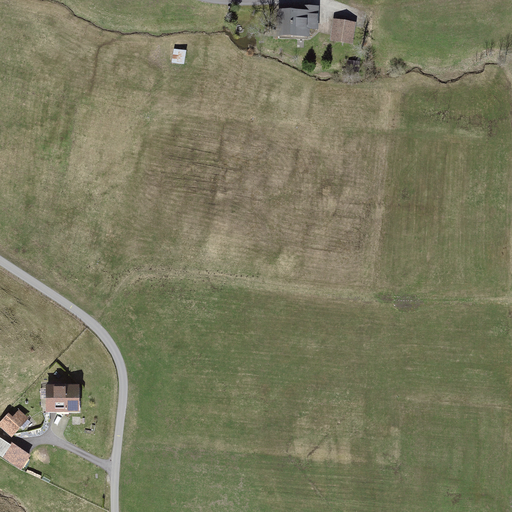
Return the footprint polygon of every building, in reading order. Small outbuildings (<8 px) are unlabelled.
[(320,8),(286,10),(287,39),(321,38),(320,8)] [(355,23),(333,20),(330,44),(352,46),(355,23)] [(185,52),(173,50),(171,64),(183,66),(185,52)] [(79,383),(41,386),(43,415),(80,412),(79,383)] [(27,424),(14,410),(0,423),(0,431),(10,441),(27,424)] [(0,454),(22,470),(31,457),(0,435),(0,454)]
